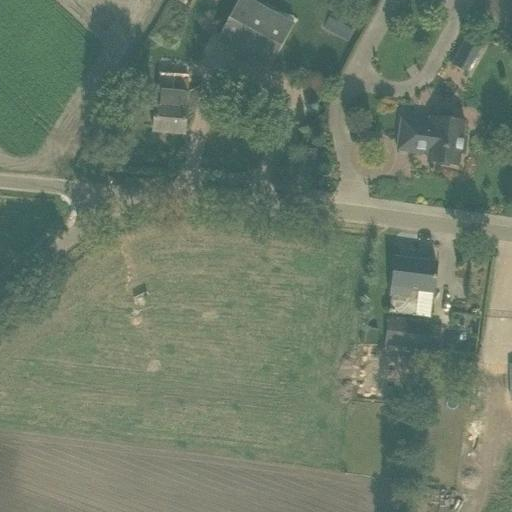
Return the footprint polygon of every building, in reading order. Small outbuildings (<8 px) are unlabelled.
[(248,0),(238,0),(216,42),(269,70),(294,25),(248,0)] [(464,40),(450,64),(469,75),(483,50),(464,40)] [(153,132),(184,135),(188,93),(187,93),(188,76),(160,74),(159,90),(158,90),(156,106),(153,132)] [(401,119),(400,131),(397,151),(428,155),(427,162),(459,167),(461,154),(465,154),(467,139),(463,138),(465,123),(433,119),(433,124),(401,119)] [(302,149),(302,160),(316,161),(317,150),(302,149)] [(433,297),(437,264),(395,259),(388,313),(414,316),(417,295),(433,297)] [(244,336),(227,300),(199,312),(198,311),(197,311),(190,315),(182,297),(121,325),(137,359),(154,352),(177,341),(182,352),(184,351),(210,340),(214,349),(244,336)] [(384,346),(437,353),(440,328),(427,326),(428,323),(388,318),(384,346)]
